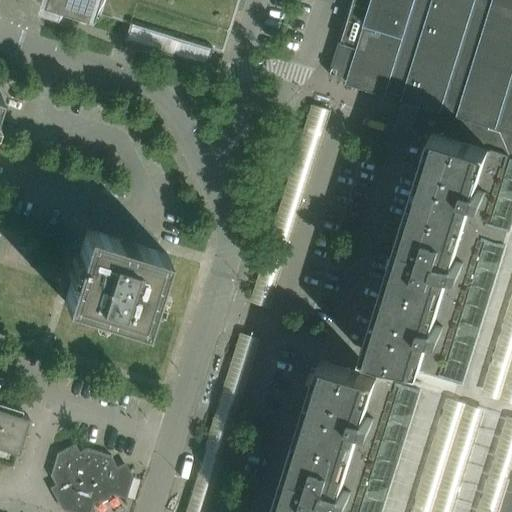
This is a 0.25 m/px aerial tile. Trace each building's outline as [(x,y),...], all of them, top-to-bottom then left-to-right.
[(57,0),(103,14),(106,0),(57,0)] [(106,0),(103,14),(132,23),(214,48),(226,52),(242,0),(106,0)] [(511,511),(511,0),(352,0),(329,74),(332,75),(332,74),(348,79),(348,80),(350,81),(350,80),(385,91),(384,91),(387,92),(387,91),(403,96),(403,97),(405,98),(405,97),(416,100),(410,119),(408,127),(432,135),(363,355),(375,358),(370,374),(321,359),(273,511),(511,511)] [(214,48),(132,23),(127,40),(209,65),(214,48)] [(144,327),(159,278),(167,254),(87,229),(64,302),(144,327)] [(250,301),(270,307),(276,287),(256,281),(250,301)] [(0,407),(0,446),(17,452),(28,416),(0,407)] [(121,495),(127,477),(122,467),(118,469),(111,455),(87,448),(79,452),(75,444),(57,453),(51,475),(55,485),(66,504),(90,511),(94,500),(100,501),(107,497),(109,491),(121,495)]
